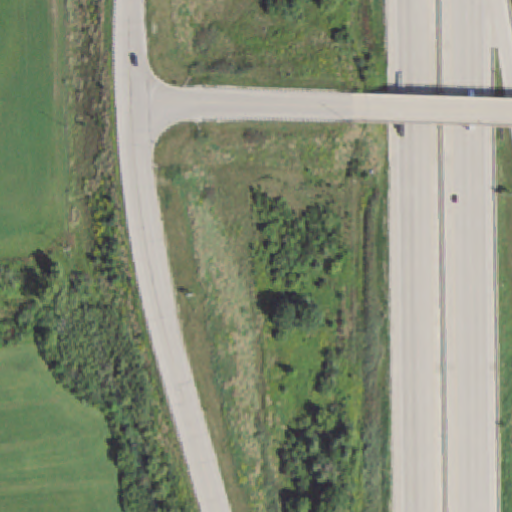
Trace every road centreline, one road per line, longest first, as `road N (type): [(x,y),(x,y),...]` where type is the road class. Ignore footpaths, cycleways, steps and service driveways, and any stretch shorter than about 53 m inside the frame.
road 1 (secondary): [(132,0),(147,225),(219,511)]
road 2 (motorway): [(414,0),(422,511)]
road 3 (motorway): [(471,511),(467,0)]
road 4 (tertiary): [(135,101),(364,106)]
road 5 (tertiary): [(364,106),(511,110)]
